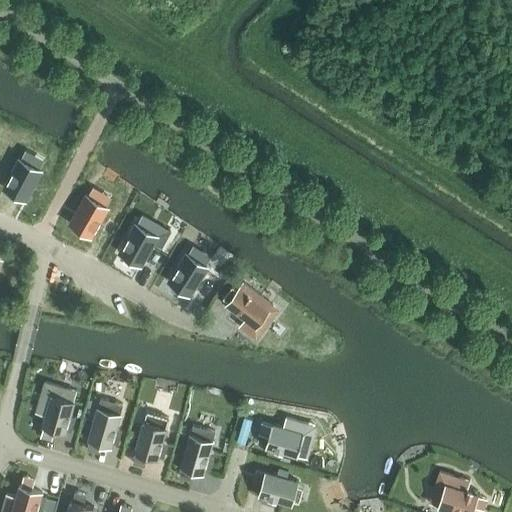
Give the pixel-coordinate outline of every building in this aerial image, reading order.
[(19,159),(4,188),(25,200),(41,170),(19,159)] [(87,195),(70,224),(91,236),(107,207),(87,195)] [(136,224),(120,253),(141,264),(157,235),(136,224)] [(155,242),(140,271),(162,283),(178,254),(155,242)] [(187,253),(169,281),(189,294),(207,266),(187,253)] [(222,268),(218,275),(225,279),(229,273),(222,268)] [(240,326),(250,334),(272,305),(243,282),(226,305),(245,320),(240,326)] [(42,427),(65,433),(74,401),(51,394),(42,427)] [(97,408),(88,440),(111,446),(121,414),(97,408)] [(134,453),(157,460),(167,428),(143,421),(134,453)] [(265,447),(297,456),(304,433),(272,424),(265,447)] [(180,466),(204,473),(213,441),(189,434),(180,466)] [(259,495),(291,505),(298,481),(266,472),(259,495)] [(446,484),(439,506),(455,511),(471,511),(478,494),(446,484)] [(19,486),(11,511),(35,511),(42,492),(19,486)] [(47,498),(43,510),(51,511),(53,511),(57,501),(47,498)] [(67,511),(92,511),(94,507),(70,501),(67,511)]
